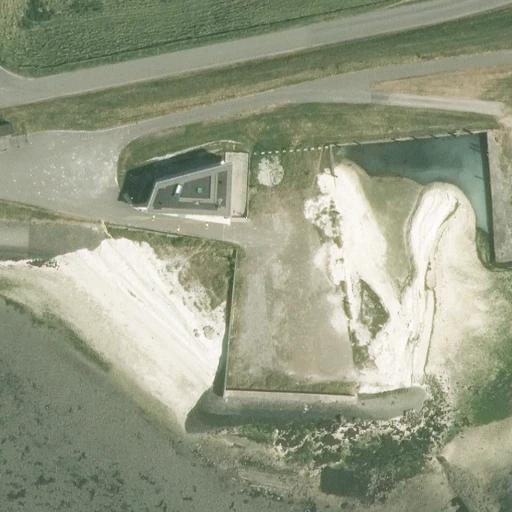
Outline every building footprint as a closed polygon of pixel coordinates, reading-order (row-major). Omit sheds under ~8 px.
[(0,128),(0,140),(13,136),(10,125),(0,128)] [(264,166),(278,166),(277,141),(263,141),(264,166)] [(288,156),(288,182),(300,181),(299,156),(288,156)] [(155,182),(144,212),(230,216),(232,161),(155,182)] [(511,226),(511,211),(496,211),(495,226),(511,226)] [(242,265),(251,334),(272,331),(264,262),(242,265)] [(171,361),(183,369),(178,376),(197,388),(212,366),(182,345),(171,361)]
